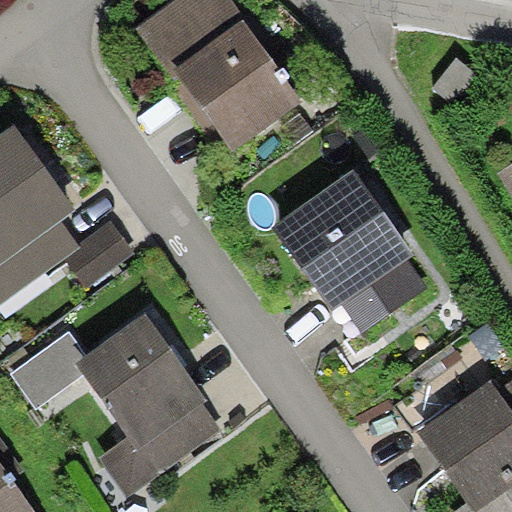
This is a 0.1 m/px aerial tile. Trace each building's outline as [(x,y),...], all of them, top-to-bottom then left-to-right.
[(207,0),(177,0),(125,36),(216,168),(289,118),(207,0)] [(73,244),(6,145),(0,149),(0,306),(53,270),(70,296),(124,260),(100,225),(73,244)] [(511,161),(502,168),(511,183),(511,161)] [(339,192),(267,238),(323,324),(333,317),(350,343),(411,304),(339,192)] [(132,325),(59,375),(112,451),(91,465),(115,500),(209,434),(132,325)] [(511,511),(511,380),(510,377),(410,449),(455,511),(511,511)] [(0,511),(18,511),(0,485),(0,475),(8,469),(0,457),(0,511)]
